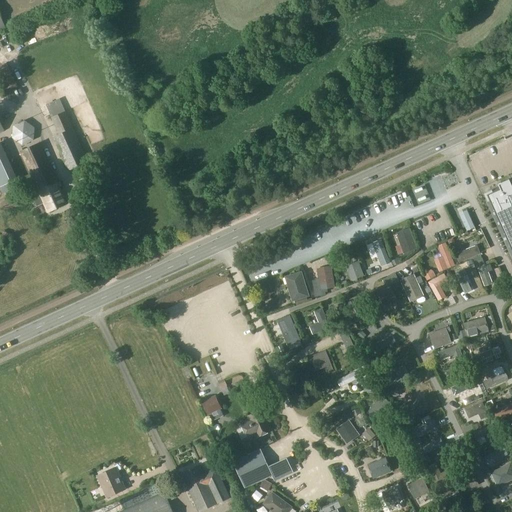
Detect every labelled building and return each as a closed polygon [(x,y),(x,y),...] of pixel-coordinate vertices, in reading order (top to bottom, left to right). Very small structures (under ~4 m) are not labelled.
[(6,63),(0,66),(0,83),(5,93),(18,87),(6,63)] [(59,135),(53,137),(68,171),(88,162),(60,99),(46,105),(59,135)] [(9,101),(2,103),(5,110),(11,108),(9,101)] [(25,120),(13,125),(12,137),(22,145),(33,140),(35,128),(25,120)] [(0,187),(17,180),(0,142),(0,187)] [(40,144),(21,153),(37,187),(35,187),(33,184),(28,187),(37,206),(44,203),(48,212),(66,203),(40,144)] [(484,194),(511,255),(511,181),(510,182),(509,179),(498,184),(499,187),(484,194)] [(477,229),(471,216),(460,221),(466,234),(477,229)] [(417,248),(410,229),(396,234),(403,253),(417,248)] [(380,238),(371,241),(380,265),(389,262),(380,238)] [(435,261),(439,271),(447,268),(446,265),(455,262),(446,242),(438,246),(443,257),(435,261)] [(479,253),(476,246),(456,254),(459,261),(479,253)] [(345,266),(351,281),(364,276),(359,261),(345,266)] [(478,269),(484,286),(493,283),(488,272),(492,271),(490,264),(478,269)] [(334,287),(331,267),(317,269),(319,280),(313,281),(314,289),(320,288),(320,289),(334,287)] [(473,273),(470,267),(455,273),(463,290),(469,287),(465,277),(473,273)] [(285,277),(293,302),(310,297),(303,272),(285,277)] [(375,290),(385,310),(398,303),(389,286),(399,281),(395,273),(382,279),(385,285),(375,290)] [(400,281),(410,302),(424,295),(419,285),(424,283),(421,276),(416,278),(414,274),(400,281)] [(445,274),(428,283),(432,290),(433,290),(439,301),(446,297),(440,286),(449,281),(445,274)] [(329,327),(322,308),(314,312),(319,323),(310,327),(313,334),(329,327)] [(150,309),(141,313),(143,319),(153,314),(150,309)] [(300,340),(290,316),(277,321),(288,345),(300,340)] [(488,331),(484,317),(464,323),(468,337),(488,331)] [(435,349),(452,343),(446,328),(429,334),(435,349)] [(460,344),(439,352),(442,360),(454,356),(456,363),(466,359),(460,344)] [(477,360),(495,353),(492,347),(482,351),(480,348),(473,350),(477,360)] [(325,351),(311,356),(317,370),(331,364),(325,351)] [(385,374),(392,389),(411,381),(404,366),(385,374)] [(353,385),(357,382),(356,380),(363,376),(360,369),(338,379),(341,387),(352,382),(353,385)] [(508,379),(505,373),(495,377),(491,370),(485,372),(488,380),(484,382),(487,388),(508,379)] [(472,376),(450,387),(454,395),(476,384),(472,376)] [(368,413),(380,423),(394,405),(382,395),(368,413)] [(215,396),(202,402),(207,414),(221,408),(215,396)] [(424,412),(418,399),(400,407),(405,420),(424,412)] [(469,420),(486,412),(482,403),(465,411),(469,420)] [(511,415),(511,403),(492,411),(497,422),(511,415)] [(250,419),(242,423),(248,438),(256,434),(257,437),(271,431),(262,410),(248,417),(250,419)] [(349,420),(337,429),(347,443),(359,434),(349,420)] [(503,446),(483,456),(487,464),(507,454),(503,446)] [(232,461),(244,487),(273,475),(259,449),(232,461)] [(295,471),(287,456),(267,465),(273,475),(275,480),(295,471)] [(368,465),(373,478),(391,471),(385,458),(368,465)] [(435,463),(427,466),(436,485),(457,475),(453,467),(440,474),(435,463)] [(498,488),(511,480),(511,463),(491,473),(498,488)] [(203,473),(200,465),(181,473),(198,511),(217,503),(230,497),(217,468),(203,473)] [(125,489),(124,488),(115,468),(98,475),(107,497),(125,489)] [(415,498),(428,491),(422,478),(409,485),(415,498)] [(447,498),(458,493),(456,489),(464,485),(461,479),(443,489),(447,498)] [(387,506),(402,500),(397,487),(382,492),(387,506)] [(273,511),(288,511),(292,507),(272,491),(262,504),(273,511)] [(173,511),(165,492),(119,511),(173,511)] [(255,510),(262,502),(256,497),(249,505),(255,510)]
